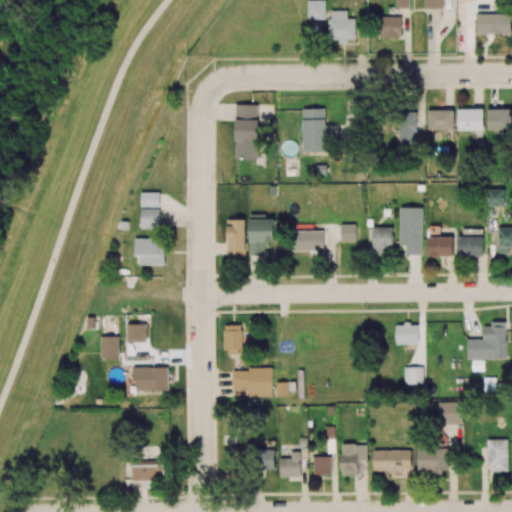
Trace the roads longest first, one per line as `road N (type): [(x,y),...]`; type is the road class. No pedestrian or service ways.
road 1 (residential): [(511,508),(45,506)]
road 2 (residential): [(203,511),(203,123),(207,95),(219,81)]
road 3 (residential): [(511,290),(119,292)]
road 4 (residential): [(511,72),(219,81)]
